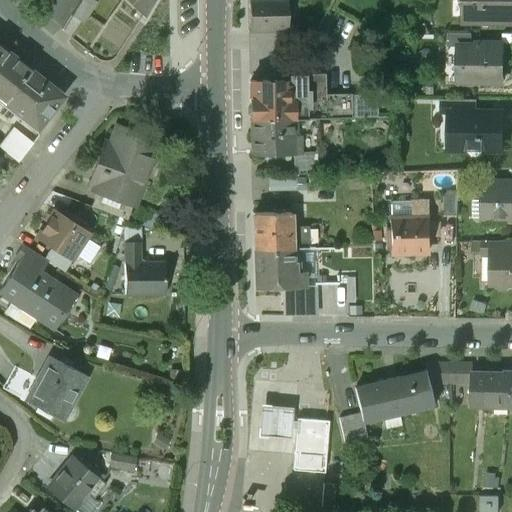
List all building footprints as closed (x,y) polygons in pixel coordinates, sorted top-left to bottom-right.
[(91,0),(83,0),(73,16),(85,23),(97,3),(91,0)] [(127,0),(143,15),(151,0),(127,0)] [(285,0),(247,0),(248,30),(286,29),(285,0)] [(511,0),(467,0),(467,22),(511,22),(511,0)] [(458,45),(471,45),(471,34),(447,34),(446,47),(458,48),(458,45)] [(458,48),(458,82),(501,83),(501,45),(471,45),(458,45),(458,48)] [(0,68),(11,55),(0,47),(0,68)] [(62,97),(11,55),(0,68),(0,95),(26,117),(25,119),(36,129),(62,97)] [(324,74),(288,75),(288,85),(289,98),(293,98),(293,107),(306,107),(306,117),(317,117),(324,117),(324,74)] [(250,118),(306,117),(306,107),(293,107),(293,98),(289,98),(288,85),(282,85),(282,80),(249,81),(250,118)] [(324,95),(324,117),(351,117),(350,94),(324,95)] [(350,94),(351,117),(377,117),(376,94),(350,94)] [(452,112),(476,112),(476,99),(440,100),(440,113),(452,113),(452,112)] [(452,113),(452,150),(468,150),(468,151),(472,156),(479,156),(482,151),(482,150),(500,150),(500,112),(476,112),(452,112),(452,113)] [(306,117),(250,118),(251,154),(290,154),(298,153),(298,151),(318,151),(317,117),(306,117)] [(132,204),(134,205),(142,183),(136,181),(140,169),(146,171),(158,139),(116,124),(106,151),(101,149),(88,183),(94,185),(92,190),(96,191),(132,204)] [(13,128),(0,145),(0,148),(18,162),(33,143),(13,128)] [(318,173),(318,151),(298,151),(298,153),(290,154),(290,174),(294,174),(318,173)] [(294,174),(290,174),(268,174),(268,189),(294,189),(294,174)] [(511,181),(482,182),(483,220),(511,219),(511,181)] [(445,190),(445,215),(458,215),(458,190),(445,190)] [(132,204),(96,191),(91,206),(126,219),(132,204)] [(429,201),(410,202),(411,216),(430,216),(429,201)] [(88,233),(53,210),(36,236),(50,246),(71,259),(88,233)] [(254,249),(291,248),(289,212),(253,213),(254,249)] [(411,216),(389,217),(391,255),(408,254),(408,250),(431,249),(430,216),(411,216)] [(491,252),(511,252),(511,240),(483,241),(483,253),(491,254),(491,252)] [(139,242),(124,242),(124,294),(164,293),(164,262),(139,262),(139,242)] [(47,261),(43,258),(22,244),(15,254),(37,268),(39,264),(43,267),(47,261)] [(64,271),(71,259),(50,246),(43,258),(47,261),(64,271)] [(291,248),(254,249),(255,286),(285,286),(305,285),(305,270),(300,270),(300,261),(293,261),(292,248),(291,248)] [(491,254),(491,284),(497,284),(500,288),(507,288),(511,284),(511,252),(491,252),(491,254)] [(0,287),(0,295),(53,330),(76,294),(40,270),(38,274),(17,261),(0,287)] [(314,283),(305,285),(285,286),(285,316),(314,316),(314,283)] [(86,374),(50,355),(40,375),(38,374),(36,376),(24,399),(64,419),(73,402),(71,402),(86,374)] [(425,363),(425,371),(428,370),(431,382),(450,382),(450,363),(425,363)] [(473,364),(450,363),(450,382),(471,383),(471,372),(473,372),(473,364)] [(5,389),(24,399),(36,376),(16,367),(5,389)] [(425,371),(354,387),(360,413),(361,421),(363,420),(436,404),(431,382),(428,370),(425,371)] [(511,372),(473,372),(471,372),(471,383),(471,406),(511,407),(511,372)] [(290,433),(295,433),(296,420),(291,420),(292,407),(283,406),(261,404),(258,436),(281,437),(289,438),(290,433)] [(361,421),(360,413),(338,417),(344,443),(367,437),(363,420),(361,421)] [(296,417),(296,420),(295,433),(292,469),(324,472),(328,420),(296,417)] [(110,451),(108,466),(133,471),(135,456),(110,451)] [(92,495),(103,482),(72,456),(47,487),(72,508),(86,491),(92,495)] [(334,483),(322,482),(320,506),(332,507),(334,483)] [(480,495),(480,511),(498,511),(499,496),(480,495)]
